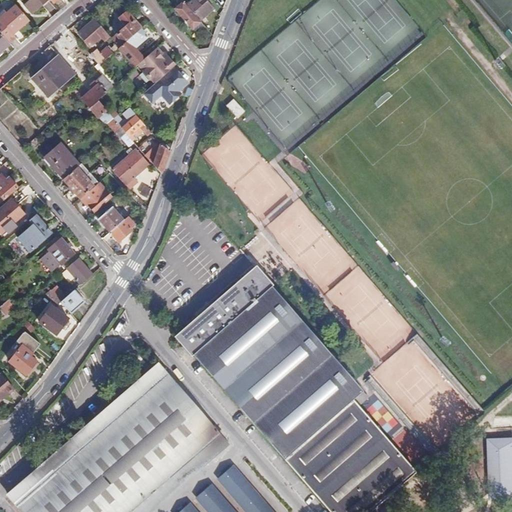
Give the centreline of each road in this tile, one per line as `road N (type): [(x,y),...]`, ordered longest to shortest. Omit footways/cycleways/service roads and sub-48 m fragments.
road 1 (residential): [(125,275),(146,242),(210,71)]
road 2 (residential): [(3,446),(125,275)]
road 3 (residential): [(125,275),(0,134)]
